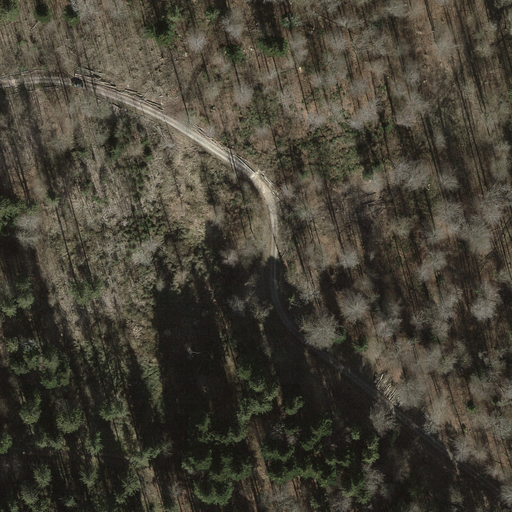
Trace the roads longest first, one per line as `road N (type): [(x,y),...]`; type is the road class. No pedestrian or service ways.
road 1 (track): [(0,87),(81,83),(168,120),(243,171),(270,210),(272,286),(287,323),(511,503)]
road 2 (track): [(0,450),(119,458),(159,483),(162,511)]
